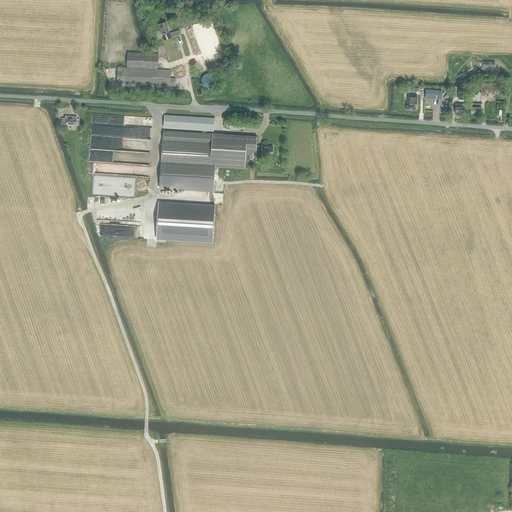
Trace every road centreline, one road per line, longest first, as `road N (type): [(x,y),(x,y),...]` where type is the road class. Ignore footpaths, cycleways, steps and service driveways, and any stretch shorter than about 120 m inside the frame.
road 1 (unclassified): [(511,129),(0,95)]
road 2 (track): [(164,511),(157,457),(145,434),(144,390),(79,221),(85,211),(153,196)]
road 3 (track): [(322,186),(218,183),(217,200),(209,199)]
